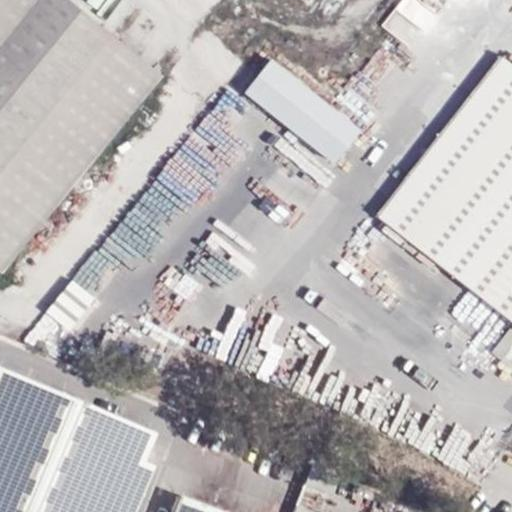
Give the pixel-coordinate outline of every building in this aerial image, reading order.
[(164,78),(68,0),(0,0),(0,272),(2,274),(164,78)] [(399,0),(381,23),(411,48),(451,0),(399,0)] [(511,64),(499,54),(376,213),(511,318),(511,64)] [(274,61),(243,99),(333,172),(363,134),(274,61)] [(47,308),(71,328),(99,297),(75,276),(47,308)] [(0,511),(129,511),(148,468),(139,462),(150,434),(0,371),(0,511)] [(229,511),(185,494),(177,511),(229,511)]
